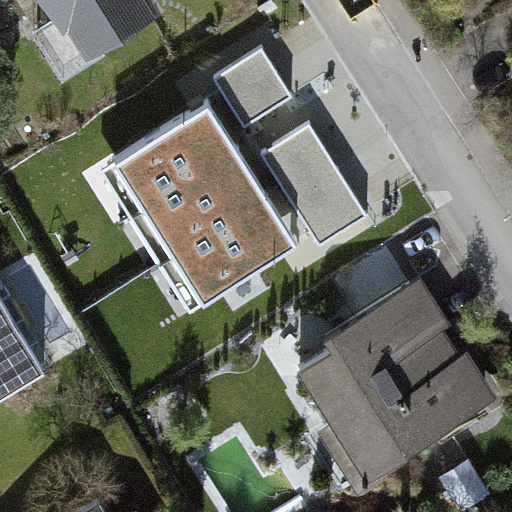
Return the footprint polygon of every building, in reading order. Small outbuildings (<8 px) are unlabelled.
[(37,0),(66,47),(142,0),(37,0)] [(215,81),(247,130),(295,100),(263,50),(215,81)] [(210,109),(114,167),(201,310),(296,252),(210,109)] [(366,217),(310,127),(265,155),(321,245),(366,217)] [(415,309),(290,384),(350,483),(475,408),(415,309)] [(0,326),(0,410),(37,389),(0,326)]
